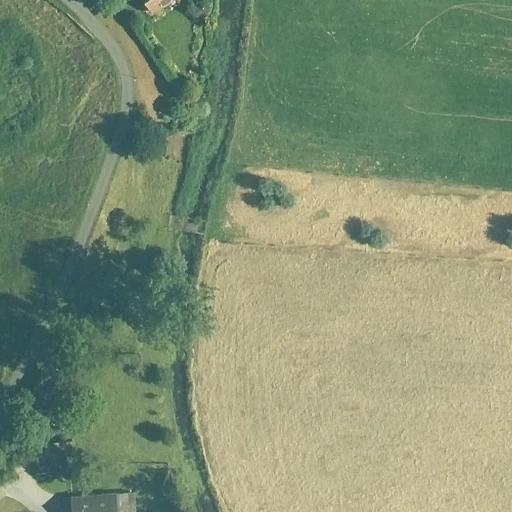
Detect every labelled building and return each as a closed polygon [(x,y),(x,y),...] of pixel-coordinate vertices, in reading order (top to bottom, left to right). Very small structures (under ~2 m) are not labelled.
[(141,0),(150,14),(171,0),(141,0)] [(207,3),(200,1),(195,4),(194,10),(197,15),(202,16),(207,13),(209,9),(207,3)] [(59,392),(53,388),(60,375),(44,367),(29,395),(35,398),(29,410),(30,411),(24,422),(40,430),(46,419),(45,418),(59,392)] [(34,473),(34,475),(71,474),(72,443),(41,445),(39,456),(36,457),(34,463),(34,473)] [(113,511),(113,497),(69,500),(69,511),(113,511)]
